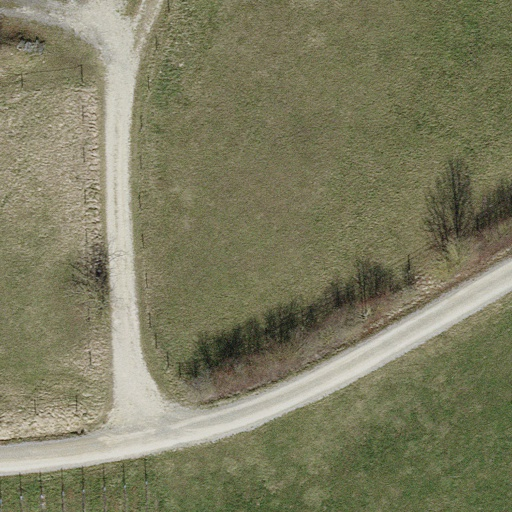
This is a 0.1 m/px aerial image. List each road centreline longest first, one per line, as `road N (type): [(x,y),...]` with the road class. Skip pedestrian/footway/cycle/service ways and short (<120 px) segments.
road 1 (track): [(511,276),(284,403),(139,449),(0,459)]
road 2 (track): [(139,449),(125,98),(111,19),(7,2)]
